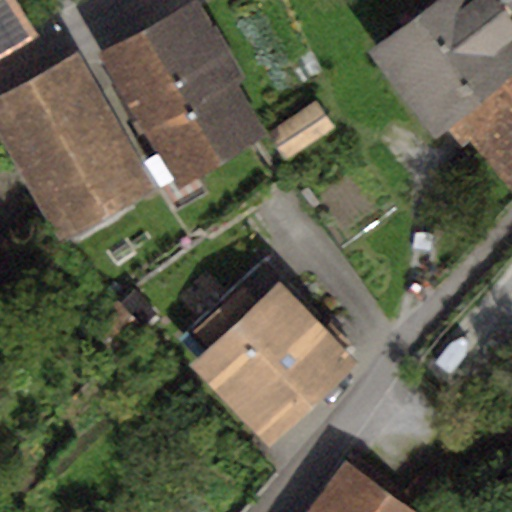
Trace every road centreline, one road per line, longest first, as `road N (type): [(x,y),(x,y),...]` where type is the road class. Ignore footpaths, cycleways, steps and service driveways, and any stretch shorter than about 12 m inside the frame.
road 1 (residential): [(511,237),(397,367),(288,511)]
road 2 (tertiary): [(150,0),(0,86)]
